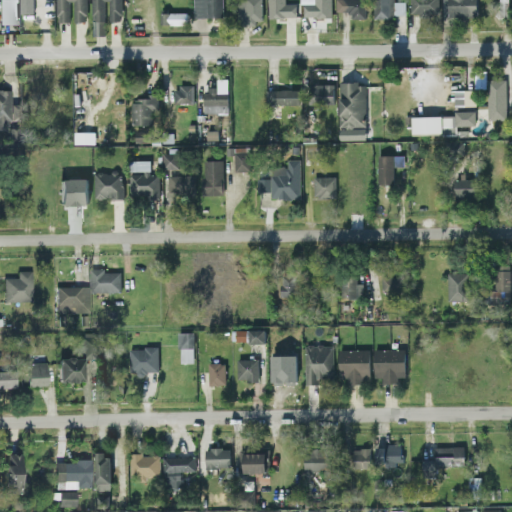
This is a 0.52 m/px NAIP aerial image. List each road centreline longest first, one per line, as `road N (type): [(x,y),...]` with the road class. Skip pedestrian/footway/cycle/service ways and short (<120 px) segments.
road 1 (residential): [(511,228),(0,237)]
road 2 (residential): [(511,412),(0,420)]
road 3 (tertiary): [(511,45),(0,49)]
